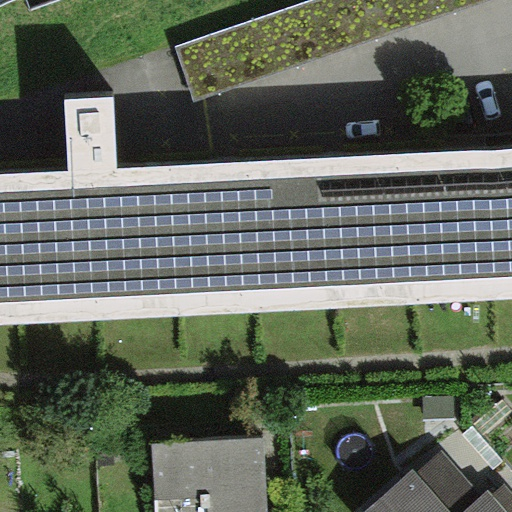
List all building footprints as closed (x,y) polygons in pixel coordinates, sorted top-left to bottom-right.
[(333,0),(175,51),(192,102),(508,0),(333,0)] [(0,326),(461,303),(454,154),(118,171),(115,104),(64,106),(68,176),(0,179),(0,326)] [(511,151),(454,154),(461,303),(511,300),(511,151)] [(253,511),(248,434),(137,441),(141,511),(253,511)] [(415,469),(364,511),(508,511),(490,490),(482,496),(443,451),(418,472),(415,469)]
